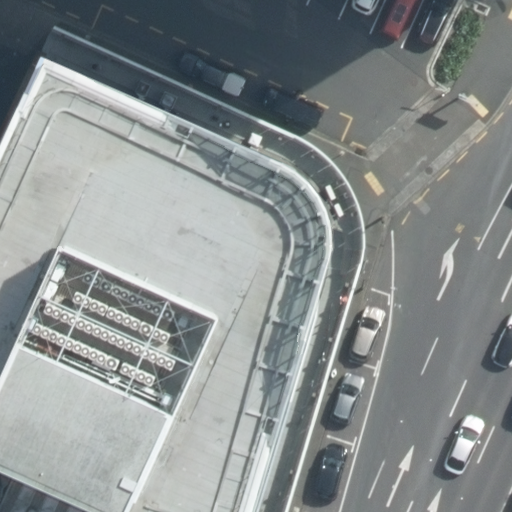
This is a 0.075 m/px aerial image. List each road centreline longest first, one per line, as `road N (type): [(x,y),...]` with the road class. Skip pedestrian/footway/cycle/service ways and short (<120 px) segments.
road 1 (primary): [(401,511),(461,359),(511,262)]
road 2 (residential): [(174,0),(406,115)]
road 3 (residential): [(511,186),(406,115)]
